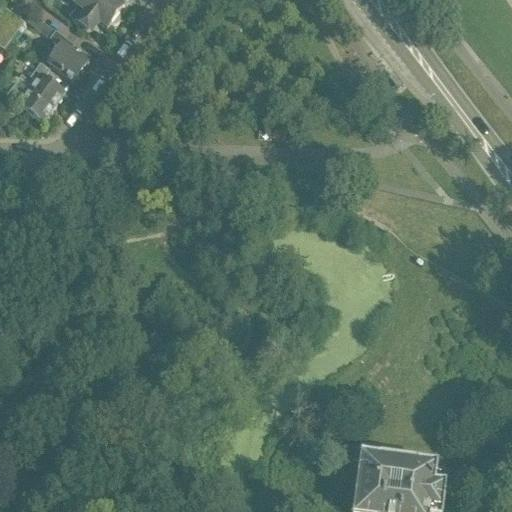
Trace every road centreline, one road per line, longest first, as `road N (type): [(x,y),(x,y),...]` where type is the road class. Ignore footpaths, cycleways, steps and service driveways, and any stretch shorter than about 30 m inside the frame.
road 1 (secondary): [(511,181),(375,0)]
road 2 (residential): [(61,152),(172,0)]
